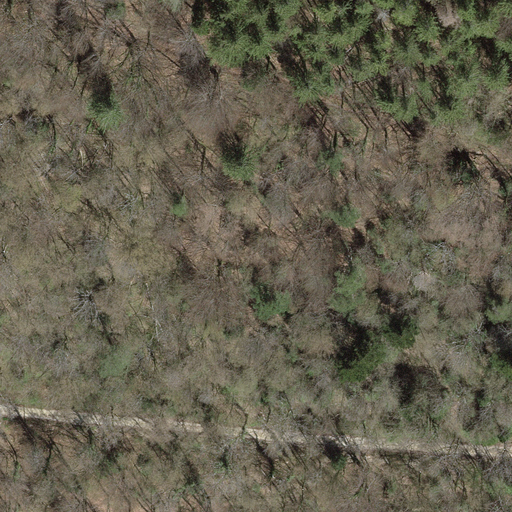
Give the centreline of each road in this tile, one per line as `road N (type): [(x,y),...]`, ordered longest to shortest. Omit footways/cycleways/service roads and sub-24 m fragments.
road 1 (track): [(511,450),(0,406)]
road 2 (track): [(52,0),(237,72),(511,158)]
